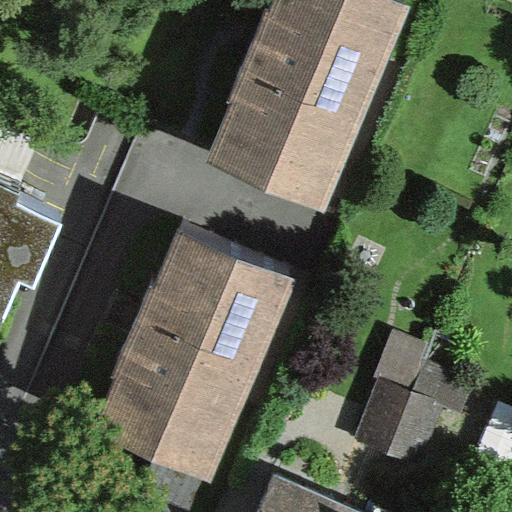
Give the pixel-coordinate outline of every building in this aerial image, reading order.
[(409,0),(281,0),(218,157),(328,201),(409,0)] [(0,317),(9,322),(33,265),(49,272),(75,209),(27,189),(33,175),(0,161),(0,317)] [(204,469),(211,472),(293,265),(186,222),(104,430),(159,452),(146,484),(190,502),(204,469)] [(414,389),(390,449),(420,461),(443,404),(461,411),(472,382),(424,363),(414,389)] [(390,449),(414,389),(380,375),(355,436),(390,449)] [(367,511),(370,506),(279,469),(262,511),(367,511)]
